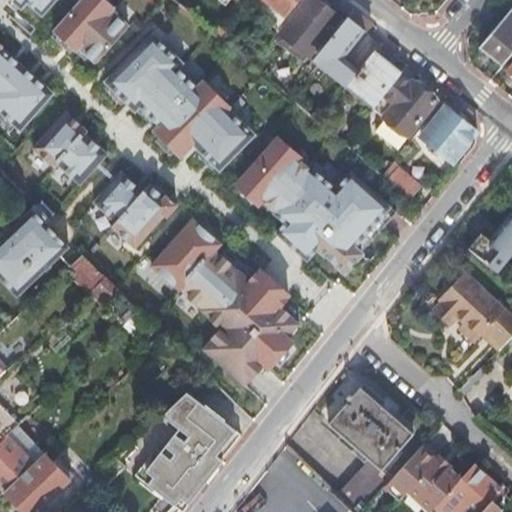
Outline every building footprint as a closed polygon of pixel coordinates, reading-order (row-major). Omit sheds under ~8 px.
[(15,0),(21,5),(24,0),(28,0),(41,11),(50,0),(15,0)] [(116,11),(103,0),(81,0),(54,32),(76,50),(79,46),(97,61),(127,25),(113,14),(116,11)] [(301,0),(263,0),(267,3),(260,12),(261,18),(277,31),(287,19),(301,0)] [(313,61),(316,57),(344,23),(315,0),(301,0),(287,19),(277,31),(313,61)] [(511,10),(481,47),(503,66),(511,55),(511,10)] [(346,20),(364,34),(370,26),(352,12),(346,20)] [(342,60),(364,34),(346,20),(344,23),(316,57),(313,61),(344,90),(358,73),(342,60)] [(222,21),(212,34),(224,44),(234,31),(222,21)] [(176,66),(151,42),(112,84),(134,104),(138,99),(163,123),(155,132),(181,157),(194,143),(218,165),(245,137),(223,117),(231,108),(202,80),(191,91),(171,72),(176,66)] [(0,50),(2,48),(0,45),(0,116),(17,130),(47,94),(0,55),(0,50)] [(344,90),(371,111),(382,99),(401,76),(373,53),(358,73),(344,90)] [(436,104),(401,75),(401,76),(382,99),(371,111),(384,122),(406,140),(436,104)] [(476,136),(475,135),(444,109),(420,139),(452,165),(475,137),(476,136)] [(87,133),(65,113),(37,144),(80,182),(104,155),(84,137),(87,133)] [(406,140),(384,122),(374,134),(396,153),(406,140)] [(289,223),(281,232),(307,253),(313,246),(346,273),(363,252),(353,245),(384,208),(351,181),(338,196),(296,161),(301,155),(276,135),(234,184),(261,207),(265,203),(289,223)] [(383,177),(388,181),(411,201),(421,189),(397,169),(393,166),(383,177)] [(146,194),(118,171),(92,202),(117,223),(113,227),(139,248),(175,205),(152,186),(146,194)] [(482,235),(470,250),(498,274),(511,257),(511,216),(492,243),(482,235)] [(61,247),(31,217),(0,247),(0,272),(17,290),(61,247)] [(222,244),(191,218),(152,264),(223,329),(205,349),(247,384),(262,366),(265,369),(289,340),(285,337),(298,321),(281,309),(291,296),(258,269),(248,281),(215,254),(222,244)] [(66,271),(90,295),(106,280),(81,256),(66,271)] [(474,344),(482,336),(504,313),(466,276),(441,302),(443,304),(435,312),(451,327),(458,319),(464,325),(460,330),(474,344)] [(101,306),(117,291),(106,280),(90,295),(101,306)] [(136,310),(121,326),(134,339),(149,323),(136,310)] [(482,336),(499,353),(511,339),(511,320),(504,313),(482,336)] [(337,496),(353,511),(363,511),(368,507),(386,487),(393,480),(382,471),(413,436),(361,390),(329,426),(369,461),(337,496)] [(190,503),(239,441),(240,440),(239,438),(240,437),(185,394),(160,418),(187,439),(183,444),(178,440),(176,440),(175,440),(173,440),(172,440),(171,441),(169,442),(168,443),(168,444),(167,445),(167,447),(167,448),(167,449),(167,451),(168,452),(168,453),(173,457),(168,463),(154,452),(134,478),(177,511),(179,511),(188,502),(190,503)] [(16,428),(18,427),(0,408),(0,443),(6,438),(16,428)] [(42,456),(16,428),(6,438),(32,465),(42,456)] [(0,495),(3,493),(32,465),(6,438),(0,443),(0,495)] [(409,490),(433,511),(449,493),(462,478),(449,467),(450,466),(449,465),(444,470),(435,462),(421,449),(393,480),(386,487),(400,500),(409,490)] [(38,511),(69,483),(43,455),(42,456),(32,465),(3,493),(21,511),(38,511)] [(444,470),(449,465),(440,457),(435,462),(444,470)] [(501,492),(473,466),(462,478),(449,493),(435,508),(439,511),(500,511),(502,510),(492,502),(501,492)]
